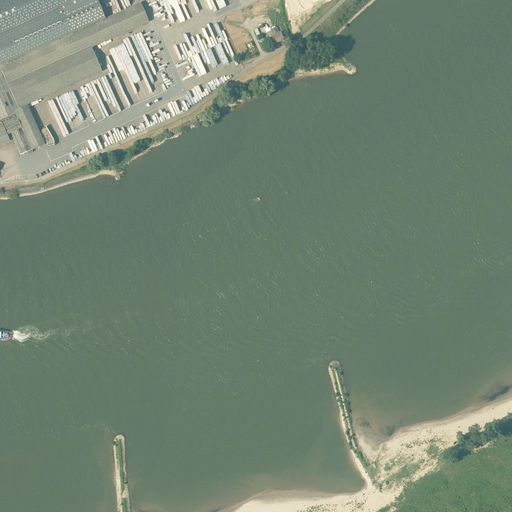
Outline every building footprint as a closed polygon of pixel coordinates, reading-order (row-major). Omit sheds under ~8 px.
[(102,72),(91,48),(149,22),(140,3),(104,20),(94,0),(0,0),(0,144),(10,141),(7,135),(11,133),(21,155),(44,144),(43,142),(46,141),(48,145),(54,144),(53,140),(46,128),(41,131),(39,132),(27,105),(102,72)] [(197,0),(200,9),(207,6),(205,0),(197,0)] [(255,15),(265,13),(263,6),(254,8),(255,15)] [(282,13),(276,15),(280,26),(285,24),(282,13)] [(274,28),(280,42),(284,40),(281,32),(279,33),(277,27),(274,28)] [(280,42),(274,28),(270,30),(273,36),(271,36),(275,44),(280,42)] [(223,66),(219,56),(229,52),(225,42),(202,51),(210,71),(223,66)]
